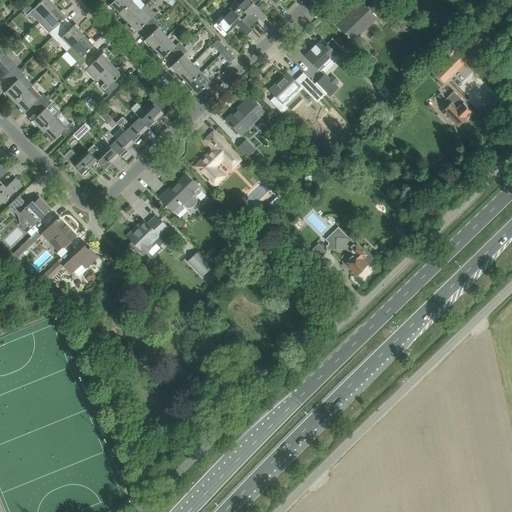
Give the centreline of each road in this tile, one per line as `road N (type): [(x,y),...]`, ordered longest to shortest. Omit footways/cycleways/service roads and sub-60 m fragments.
road 1 (unclassified): [(139,511),(511,154)]
road 2 (primary): [(511,191),(191,511)]
road 3 (primary): [(224,511),(511,226)]
road 4 (unclassified): [(279,511),(511,289)]
road 5 (residential): [(0,119),(90,205),(190,117)]
road 6 (residential): [(190,117),(311,0)]
road 7 (residential): [(190,117),(76,0)]
